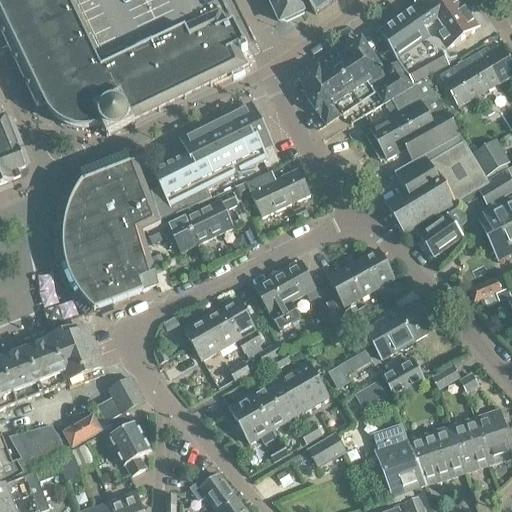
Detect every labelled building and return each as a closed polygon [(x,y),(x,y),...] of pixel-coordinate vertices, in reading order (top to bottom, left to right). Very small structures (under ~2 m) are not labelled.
[(236,50),(237,50),(244,46),(220,0),(0,0),(0,36),(36,112),(44,108),(51,118),(61,125),(72,130),(84,131),(96,130),(101,128),(106,139),(246,71),(236,50)] [(268,0),(279,24),(282,22),(286,24),(302,16),(297,5),(299,4),(297,0),(268,0)] [(303,0),(315,16),(332,4),(330,1),(331,0),(303,0)] [(416,6),(378,32),(403,74),(426,62),(420,51),(430,45),(427,40),(435,34),(428,25),(459,3),(457,0),(423,0),(415,5),(416,6)] [(426,62),(403,74),(411,87),(448,68),(441,55),(447,52),(478,31),(459,3),(428,25),(435,34),(427,40),(430,45),(420,51),(426,62)] [(384,106),(391,101),(412,89),(403,74),(397,65),(383,74),(362,42),(358,44),(358,45),(345,53),(343,55),(330,64),(352,96),(373,82),(377,89),(374,91),(384,106)] [(439,78),(444,85),(443,86),(457,109),(497,85),(498,86),(511,77),(511,69),(501,50),(490,56),(487,50),(439,78)] [(306,80),(300,84),(304,89),(305,89),(310,96),(309,97),(310,98),(307,100),(319,119),(320,118),(325,127),(339,117),(334,109),(352,96),(330,64),(318,72),(316,73),(316,74),(306,80)] [(405,151),(412,164),(424,158),(460,138),(426,82),(412,89),(391,101),(396,110),(399,116),(370,132),(371,134),(366,137),(380,163),(385,160),(386,162),(405,151)] [(396,110),(391,101),(384,106),(388,114),(396,110)] [(246,108),(226,118),(240,145),(244,143),(252,158),(256,167),(276,157),(272,148),(257,120),(257,119),(257,118),(256,118),(252,110),(246,108)] [(15,175),(25,170),(4,118),(0,119),(0,188),(13,183),(12,182),(15,175)] [(226,118),(203,130),(224,172),(228,180),(228,181),(256,167),(252,158),(244,143),(240,145),(226,118)] [(183,140),(181,145),(182,147),(187,157),(188,156),(206,192),(228,181),(228,180),(224,172),(203,130),(183,140)] [(460,138),(424,158),(412,164),(394,174),(405,193),(385,205),(393,217),(396,216),(400,221),(397,224),(405,236),(413,231),(416,234),(453,207),(488,186),(460,138)] [(474,156),(486,177),(507,164),(495,144),(474,156)] [(158,189),(150,193),(159,223),(210,200),(206,192),(188,156),(187,157),(171,165),(151,174),(158,189)] [(89,309),(94,313),(158,288),(143,234),(160,227),(136,164),(130,167),(126,157),(80,175),(84,185),(82,186),(80,184),(77,189),(74,195),(71,201),(68,207),(67,210),(65,216),(64,219),(63,223),(62,229),(62,236),(61,239),(61,242),(61,246),(62,252),(62,256),(63,259),(64,265),(66,271),(68,277),(69,280),(71,283),(73,289),(77,294),(80,300),(84,304),(89,309)] [(246,186),(262,220),(309,198),(297,173),(275,183),(271,174),(246,186)] [(487,207),(511,191),(511,189),(503,174),(489,183),(491,186),(479,194),(487,207)] [(197,248),(232,231),(223,213),(237,207),(231,195),(217,201),(219,204),(184,221),(197,248)] [(511,200),(477,219),(498,262),(511,254),(511,200)] [(457,231),(465,225),(453,207),(416,234),(418,238),(434,260),(463,239),(457,231)] [(297,221),(308,216),(304,209),(294,214),(297,221)] [(184,221),(168,228),(167,225),(146,235),(151,247),(165,240),(164,239),(168,237),(167,235),(170,233),(181,255),(197,248),(184,221)] [(377,292),(394,282),(377,252),(360,262),(377,292)] [(162,255),(154,259),(157,266),(165,263),(162,255)] [(360,262),(327,280),(344,310),(377,292),(360,262)] [(269,316),(279,333),(300,322),(290,305),(306,296),(310,303),(318,298),(314,291),(315,291),(300,265),(254,290),(269,316)] [(495,280),(471,290),(476,304),(507,290),(503,283),(497,286),(495,280)] [(510,299),(507,291),(495,296),(499,304),(510,299)] [(388,293),(381,297),(384,304),(391,300),(388,293)] [(228,328),(237,343),(244,355),(261,345),(254,333),(255,333),(236,301),(219,311),(228,328)] [(364,333),(381,362),(400,351),(403,352),(410,348),(411,345),(433,332),(416,303),(364,333)] [(317,314),(330,337),(346,328),(333,305),(317,314)] [(360,320),(354,309),(345,314),(351,325),(360,320)] [(183,332),(192,348),(228,328),(219,311),(183,332)] [(365,328),(360,320),(351,325),(355,334),(365,328)] [(192,348),(201,364),(237,343),(228,328),(192,348)] [(49,340),(50,343),(51,343),(67,385),(67,386),(69,390),(104,377),(102,371),(87,333),(86,333),(84,329),(74,333),(73,331),(49,340)] [(26,352),(34,374),(42,395),(67,386),(67,385),(51,343),(50,343),(26,352)] [(276,346),(257,357),(263,368),(282,357),(276,346)] [(26,352),(0,362),(0,363),(16,405),(42,395),(34,374),(26,352)] [(168,362),(163,352),(155,356),(160,365),(168,362)] [(286,355),(274,362),(278,370),(291,363),(286,355)] [(409,362),(380,379),(392,400),(422,384),(409,362)] [(0,411),(16,405),(0,363),(0,411)] [(229,373),(235,383),(249,375),(243,365),(229,373)] [(277,439),(274,432),(328,401),(307,366),(229,411),(249,446),(260,440),(264,446),(277,439)] [(349,385),(339,368),(327,375),(337,392),(349,385)] [(438,392),(459,380),(453,368),(432,381),(438,392)] [(478,388),(471,377),(460,383),(466,395),(478,388)] [(137,392),(131,380),(108,392),(112,400),(113,399),(116,404),(137,392)] [(384,399),(376,385),(355,397),(363,410),(384,399)] [(122,416),(144,404),(137,392),(116,404),(122,416)] [(96,409),(105,425),(122,416),(116,404),(113,399),(112,400),(96,409)] [(343,410),(329,419),(335,429),(349,421),(343,410)] [(489,468),(511,460),(511,454),(498,413),(474,421),(489,468)] [(62,431),(55,435),(60,443),(67,439),(72,448),(99,433),(92,420),(65,436),(62,431)] [(474,421),(449,429),(464,476),(489,468),(474,421)] [(109,439),(131,479),(146,471),(139,460),(149,455),(148,452),(148,449),(146,444),(143,443),(141,439),(142,436),(139,431),(136,430),(134,426),(109,439)] [(320,438),(314,427),(300,435),(306,446),(320,438)] [(64,450),(51,428),(38,431),(53,457),(64,450)] [(402,428),(374,437),(379,452),(376,453),(394,505),(413,498),(411,493),(425,488),(409,443),(407,443),(402,428)] [(409,443),(425,488),(464,476),(449,429),(409,443)] [(38,431),(22,436),(39,465),(53,457),(38,431)] [(22,475),(39,465),(22,436),(9,439),(9,440),(21,461),(15,463),(22,475)] [(317,471),(346,454),(335,436),(307,453),(317,471)] [(0,487),(2,486),(22,475),(15,463),(12,464),(1,438),(0,438),(0,487)] [(282,446),(267,454),(273,465),(288,457),(282,446)] [(84,448),(71,453),(73,458),(78,471),(91,466),(84,448)] [(78,471),(73,458),(55,465),(64,487),(81,480),(78,471)] [(363,485),(379,479),(375,465),(358,471),(363,485)] [(2,486),(0,487),(0,511),(48,511),(38,485),(52,480),(49,469),(2,487),(2,486)] [(104,491),(116,486),(110,474),(99,478),(104,491)] [(189,491),(199,504),(205,499),(214,511),(223,511),(238,502),(219,477),(202,490),(198,484),(189,491)] [(111,511),(141,511),(135,494),(109,504),(111,511)] [(170,509),(175,509),(176,497),(165,497),(165,509),(170,509)] [(422,511),(418,501),(388,511),(422,511)] [(244,511),(238,502),(223,511),(244,511)]
